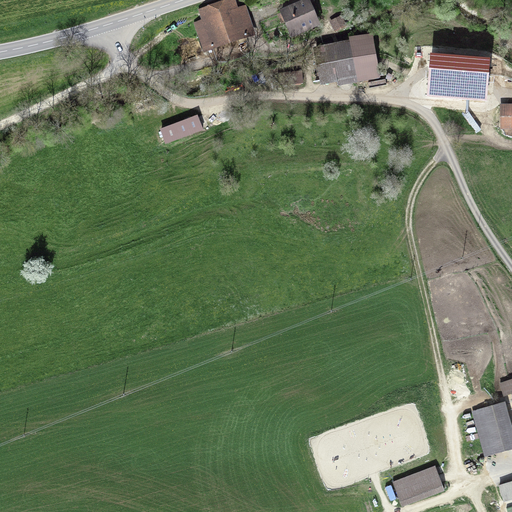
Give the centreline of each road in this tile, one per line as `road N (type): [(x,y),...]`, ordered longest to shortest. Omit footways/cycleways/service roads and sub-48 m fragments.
road 1 (track): [(444,147),(418,182),(409,229),(467,489)]
road 2 (tertiary): [(183,0),(0,51)]
road 3 (track): [(0,127),(125,60)]
